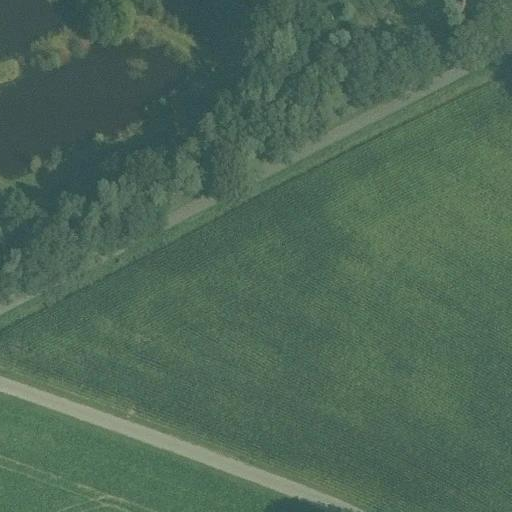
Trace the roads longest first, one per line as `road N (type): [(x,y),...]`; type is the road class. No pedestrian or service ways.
road 1 (unclassified): [(511,57),(0,316)]
road 2 (unclassified): [(320,511),(0,388)]
